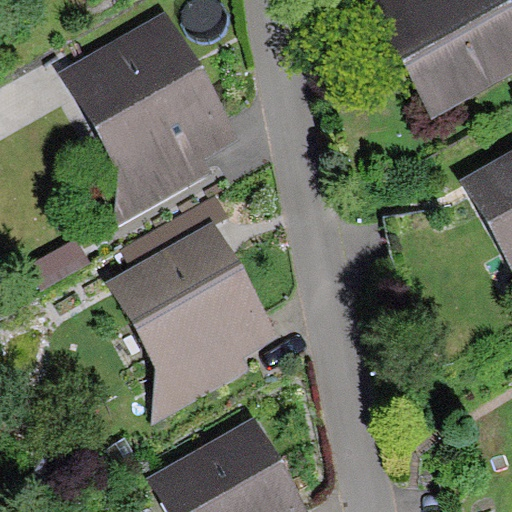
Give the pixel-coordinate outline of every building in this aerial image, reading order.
[(511,0),(388,0),(379,4),(432,126),(511,91),(511,0)] [(159,38),(72,84),(130,194),(217,148),(159,38)] [(511,158),(471,177),(511,266),(511,158)] [(194,240),(106,292),(172,402),(260,350),(194,240)] [(281,511),(239,442),(155,493),(166,511),(281,511)]
